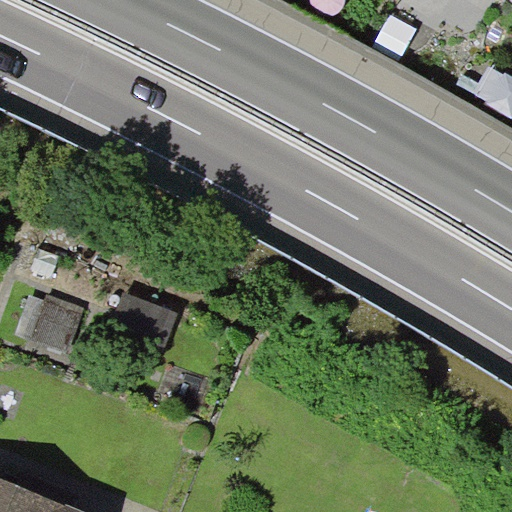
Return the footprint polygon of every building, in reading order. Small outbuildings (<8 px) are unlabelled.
[(373,47),(398,61),(417,28),(391,14),(373,47)] [(505,76),(488,66),(478,83),(473,92),(490,101),(505,76)] [(511,76),(506,73),(505,76),(490,101),(489,103),(511,117),(511,76)] [(473,92),(478,83),(462,74),(457,83),(473,92)] [(60,254),(40,248),(32,270),(52,277),(60,254)] [(178,311),(126,292),(113,329),(164,348),(178,311)] [(85,307),(46,293),(43,301),(29,295),(16,333),(69,352),(85,307)] [(86,511),(0,476),(0,511),(86,511)]
